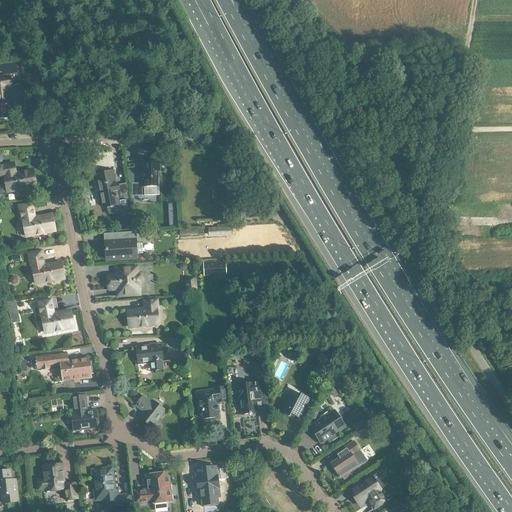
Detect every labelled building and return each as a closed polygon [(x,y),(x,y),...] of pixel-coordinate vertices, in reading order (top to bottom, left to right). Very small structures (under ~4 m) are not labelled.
[(0,65),(0,73),(3,73),(18,71),(23,70),(18,63),(17,63),(1,66),(0,65)] [(0,118),(8,118),(8,115),(12,114),(10,96),(9,96),(7,88),(12,87),(12,86),(21,85),(20,74),(9,75),(10,76),(0,77),(0,118)] [(145,173),(143,173),(143,183),(134,184),(134,168),(127,168),(129,184),(131,196),(159,196),(160,187),(161,187),(162,186),(164,185),(164,183),(164,181),(162,179),(161,178),(159,178),(158,162),(145,162),(145,173)] [(0,192),(0,194),(8,193),(8,192),(10,192),(11,192),(13,192),(14,191),(16,190),(18,190),(20,190),(21,190),(23,190),(24,189),(28,188),(29,188),(31,188),(33,188),(34,187),(36,187),(33,170),(16,173),(14,163),(0,165),(0,192)] [(113,171),(96,175),(99,188),(100,188),(104,207),(107,207),(108,215),(129,211),(129,208),(127,200),(130,200),(128,186),(128,183),(118,185),(118,184),(116,185),(113,171)] [(51,233),(52,232),(54,231),(54,229),(54,227),(54,226),(54,224),(53,223),(51,215),(34,218),(31,202),(31,204),(20,206),(20,204),(19,204),(22,221),(24,221),(27,237),(29,236),(30,237),(32,237),(33,236),(34,235),(37,235),(39,235),(40,235),(42,234),(43,233),(47,233),(48,233),(50,233),(51,233)] [(232,235),(232,227),(208,228),(208,236),(232,235)] [(108,250),(106,250),(106,261),(136,259),(136,254),(143,254),(142,244),(136,244),(135,232),(119,233),(120,242),(107,242),(108,250)] [(40,249),(40,250),(40,252),(29,254),(29,252),(28,252),(31,269),(33,268),(36,284),(37,284),(39,284),(41,284),(42,284),(43,283),(46,282),(48,283),(49,283),(51,282),(52,281),(56,280),(57,281),(59,281),(60,280),(61,279),(63,279),(60,263),(44,266),(40,249)] [(203,262),(204,277),(227,275),(226,261),(203,262)] [(140,288),(140,286),(142,286),(144,284),(145,282),(145,280),(145,278),(144,277),(142,275),(139,276),(139,274),(137,274),(137,268),(115,269),(116,276),(107,276),(108,290),(116,290),(117,297),(139,295),(138,289),(140,288)] [(11,277),(9,280),(10,283),(13,285),(16,284),(18,281),(17,278),(15,276),(11,277)] [(197,279),(185,280),(186,294),(198,292),(197,279)] [(61,331),(65,330),(66,330),(68,330),(70,330),(71,329),(73,328),(72,326),(73,325),(73,323),(72,322),(71,321),(69,312),(53,315),(50,299),(49,299),(49,301),(38,303),(38,301),(37,301),(41,318),(42,317),(43,326),(43,327),(43,329),(44,330),(45,332),(45,334),(47,333),(48,334),(50,334),(51,333),(53,332),(55,332),(57,332),(59,332),(60,331),(61,331)] [(144,302),(144,310),(128,312),(128,320),(128,322),(127,323),(128,325),(129,326),(129,328),(131,328),(132,329),(134,329),(135,328),(137,328),(140,327),(142,328),(143,328),(145,328),(146,327),(149,327),(151,327),(152,327),(154,327),(155,326),(157,326),(156,310),(157,310),(156,301),(156,302),(144,302)] [(160,345),(135,348),(137,365),(149,364),(150,372),(153,371),(162,371),(161,362),(162,362),(160,345)] [(67,354),(35,358),(37,370),(59,367),(60,369),(56,370),(58,379),(61,378),(61,382),(74,381),(74,384),(80,383),(80,380),(91,379),(91,375),(92,375),(91,362),(89,362),(89,359),(68,361),(67,354)] [(349,364),(344,357),(336,362),(341,369),(349,364)] [(363,383),(369,392),(372,390),(375,388),(369,378),(366,380),(363,383)] [(331,388),(338,386),(333,379),(328,381),(331,388)] [(268,408),(265,380),(246,382),(246,383),(238,384),(238,386),(236,386),(237,400),(239,400),(241,416),(257,414),(257,409),(268,408)] [(196,391),(198,411),(202,410),(203,419),(218,418),(217,404),(228,402),(226,387),(213,388),(213,389),(196,391)] [(278,401),(281,403),(277,411),(289,417),(292,412),(302,417),(311,400),(301,394),(301,395),(296,393),(294,398),(286,394),(285,395),(282,394),(278,401)] [(152,429),(167,411),(153,400),(151,402),(143,395),(134,406),(143,413),(139,418),(152,429)] [(70,415),(73,435),(74,435),(74,432),(97,429),(97,432),(98,432),(95,411),(87,412),(85,397),(71,399),(73,414),(70,415)] [(309,427),(321,444),(327,440),(329,444),(338,438),(336,434),(343,429),(336,419),(339,416),(335,409),(328,414),(326,412),(320,417),(321,419),(309,427)] [(356,432),(367,425),(360,415),(349,422),(356,432)] [(364,427),(365,429),(368,432),(375,428),(378,426),(374,420),(371,422),(364,427)] [(338,459),(331,464),(340,479),(342,477),(345,481),(352,476),(350,473),(360,466),(367,461),(362,453),(354,441),(334,454),(338,459)] [(64,490),(65,501),(77,499),(75,484),(64,485),(62,465),(42,467),(44,479),(37,480),(38,490),(45,489),(45,492),(64,490)] [(203,474),(196,475),(199,499),(201,499),(202,507),(217,505),(216,497),(219,497),(217,486),(220,486),(218,469),(215,469),(215,467),(202,469),(203,474)] [(0,496),(2,505),(19,502),(16,479),(12,480),(11,469),(0,470),(0,496)] [(114,492),(112,469),(93,471),(96,501),(103,501),(104,509),(113,508),(114,511),(133,508),(131,494),(119,495),(119,491),(114,492)] [(166,503),(171,502),(168,473),(146,476),(148,491),(134,493),(135,504),(149,503),(150,505),(154,504),(155,511),(167,509),(166,503)] [(372,477),(350,491),(358,505),(367,499),(374,509),(387,500),(381,490),(383,489),(377,480),(375,481),(372,477)] [(418,504),(411,494),(399,502),(406,511),(418,504)]
